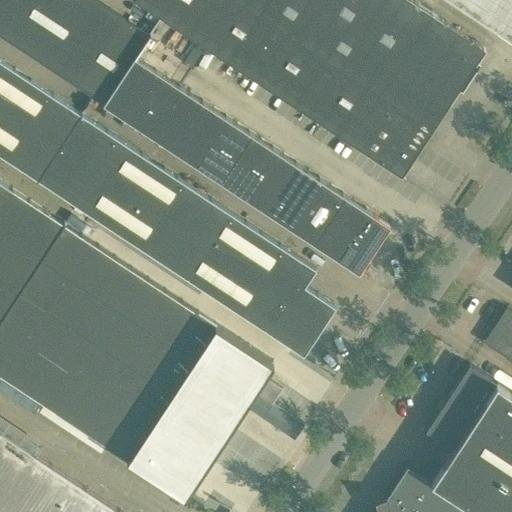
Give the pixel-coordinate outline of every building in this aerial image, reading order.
[(0,0),(0,34),(102,102),(133,54),(148,31),(100,0),(0,0)] [(135,0),(401,175),(485,48),(412,0),(135,0)] [(511,0),(451,0),(494,28),(506,36),(511,27),(511,0)] [(102,102),(126,118),(157,70),(133,54),(102,102)] [(0,152),(299,350),(308,336),(312,338),(320,327),(316,324),(331,302),(304,284),(315,267),(0,58),(0,152)] [(181,86),(157,70),(126,118),(149,133),(181,86)] [(149,133),(173,149),(204,101),(181,86),(149,133)] [(227,116),(204,101),(173,149),(196,164),(227,116)] [(196,164),(219,179),(251,132),(227,116),(196,164)] [(274,147),(251,132),(219,179),(243,195),(274,147)] [(243,195),(266,210),(298,163),(274,147),(243,195)] [(321,178),(298,163),(266,210),(290,226),(321,178)] [(344,194),(321,178),(290,226),(313,241),(344,194)] [(0,317),(63,222),(0,180),(0,317)] [(344,193),(344,194),(313,241),(338,258),(369,210),(344,193)] [(369,210),(338,258),(358,271),(361,267),(360,267),(389,223),(377,216),(378,215),(369,210)] [(63,222),(0,317),(0,373),(44,403),(106,443),(126,457),(162,480),(180,492),(182,494),(271,359),(63,222)] [(511,309),(506,306),(483,341),(511,359),(511,309)] [(288,347),(280,364),(330,388),(338,371),(288,347)] [(452,446),(430,479),(481,511),(511,511),(511,391),(468,362),(426,428),(452,446)] [(0,511),(123,511),(0,430),(0,511)] [(481,511),(430,479),(423,474),(407,463),(385,496),(374,498),(376,509),(374,511),(481,511)]
